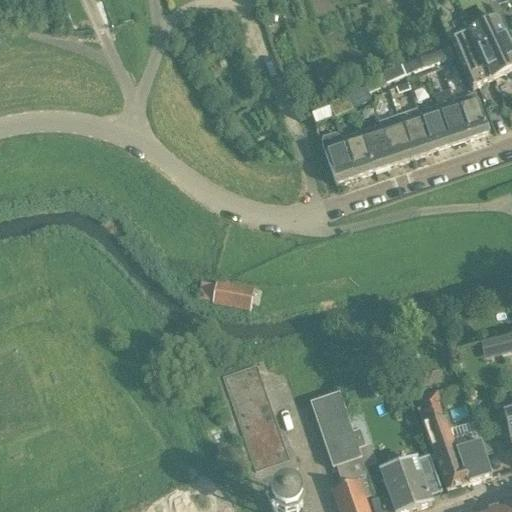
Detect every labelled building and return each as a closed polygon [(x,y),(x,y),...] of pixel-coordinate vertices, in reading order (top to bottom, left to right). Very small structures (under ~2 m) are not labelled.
[(470,37),(492,84),(511,74),(511,58),(509,53),(499,32),(488,11),(487,8),(482,0),(464,0),(453,5),(470,37)] [(488,11),(490,10),(497,7),(493,0),(482,0),(487,8),(488,11)] [(472,93),(492,84),(470,37),(453,5),(439,10),(453,44),(451,45),(472,93)] [(488,11),(497,28),(505,24),(497,7),(490,10),(488,11)] [(435,17),(426,21),(434,44),(444,41),(435,17)] [(210,39),(215,49),(224,44),(220,35),(210,39)] [(449,50),(437,55),(440,65),(454,59),(449,50)] [(425,71),(440,65),(437,55),(421,61),(425,71)] [(406,79),(425,71),(421,61),(403,69),(406,79)] [(403,69),(384,77),(388,87),(406,79),(403,69)] [(368,95),(388,87),(384,77),(365,85),(368,95)] [(365,93),(349,100),(352,109),(369,102),(365,93)] [(456,103),(470,143),(489,137),(475,96),(456,103)] [(353,112),(352,109),(349,100),(330,108),(335,120),(353,112)] [(453,102),(437,108),(451,150),(470,143),(456,103),(453,103),(453,102)] [(437,108),(418,114),(432,156),(451,150),(437,108)] [(432,156),(418,114),(417,111),(398,118),(413,162),(432,156)] [(378,124),(378,125),(379,126),(394,169),(413,162),(398,118),(378,124)] [(379,126),(360,133),(375,175),(394,169),(379,126)] [(360,133),(341,139),(356,182),(375,175),(360,133)] [(336,189),(356,182),(341,139),(335,136),(323,140),(321,146),(336,189)] [(201,285),(199,302),(214,304),(217,287),(201,285)] [(253,292),(217,286),(217,287),(214,304),(214,306),(249,312),(253,292)] [(498,342),(484,346),(489,362),(502,358),(498,342)] [(255,474),(290,462),(256,367),(222,379),(255,474)] [(447,495),(468,489),(455,448),(439,404),(440,404),(437,395),(418,402),(421,410),(418,412),(424,428),(431,450),(447,495)] [(368,511),(365,502),(374,498),(365,471),(358,452),(365,450),(360,434),(353,436),(339,396),(310,406),(332,471),(336,470),(342,490),(332,493),(338,511),(368,511)] [(456,453),(468,489),(491,481),(480,446),(481,446),(477,434),(464,438),(466,444),(468,449),(456,453)] [(365,471),(376,467),(370,448),(365,450),(358,452),(365,471)] [(429,499),(442,495),(429,458),(416,462),(416,463),(380,475),(392,511),(418,511),(432,508),(429,499)] [(272,511),(300,511),(295,494),(269,503),(272,511)] [(374,511),(388,511),(384,500),(372,505),(374,511)]
